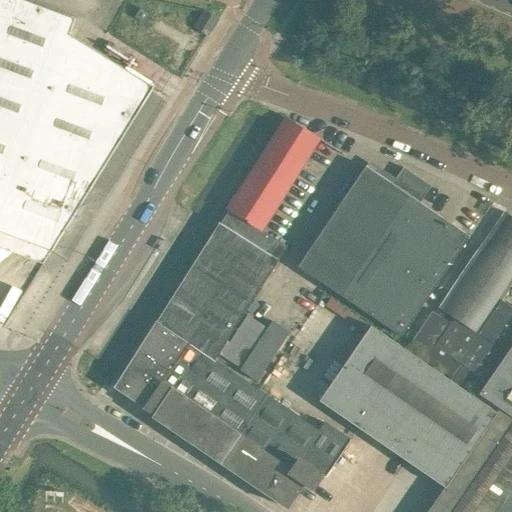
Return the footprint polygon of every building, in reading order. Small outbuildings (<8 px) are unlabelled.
[(0,0),(0,236),(3,241),(11,235),(21,247),(29,241),(39,254),(46,249),(50,250),(51,251),(153,86),(70,34),(73,25),(76,19),(26,0),(0,0)] [(134,18),(144,23),(150,14),(140,8),(134,18)] [(205,11),(194,27),(207,35),(210,30),(218,19),(208,12),(205,11)] [(218,223),(156,321),(188,343),(144,407),(143,409),(220,462),(288,508),(304,483),(313,490),(346,438),(324,423),(319,431),(215,361),(214,360),(218,353),(226,340),(277,260),(279,262),(279,260),(278,259),(286,246),(262,230),(321,139),(285,116),(226,209),(228,210),(220,223),(218,222),(218,223)] [(312,276),(333,290),(401,336),(469,236),(420,202),(431,186),(403,167),(392,184),(365,166),(297,266),(312,276)] [(511,282),(511,217),(503,212),(438,308),(439,309),(436,314),(432,311),(408,345),(426,358),(423,362),(468,392),(499,348),(492,343),(511,313),(511,307),(500,299),(511,282)] [(226,340),(218,353),(241,369),(267,328),(247,314),(229,342),(226,340)] [(113,387),(144,407),(188,343),(156,321),(155,320),(155,321),(155,322),(115,385),(113,387)] [(258,382),(289,336),(272,324),(241,371),(258,382)] [(319,400),(419,469),(470,394),(468,392),(423,362),(370,325),(319,400)] [(511,346),(479,393),(499,407),(500,405),(511,413),(511,346)] [(419,469),(445,487),(427,511),(511,511),(511,413),(500,405),(499,407),(496,412),(470,394),(419,469)]
